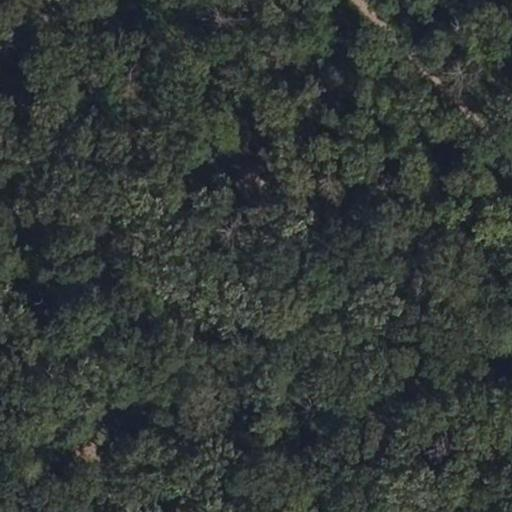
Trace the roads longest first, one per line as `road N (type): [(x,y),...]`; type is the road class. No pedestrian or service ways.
road 1 (track): [(511,158),(357,0)]
road 2 (track): [(511,427),(394,511)]
